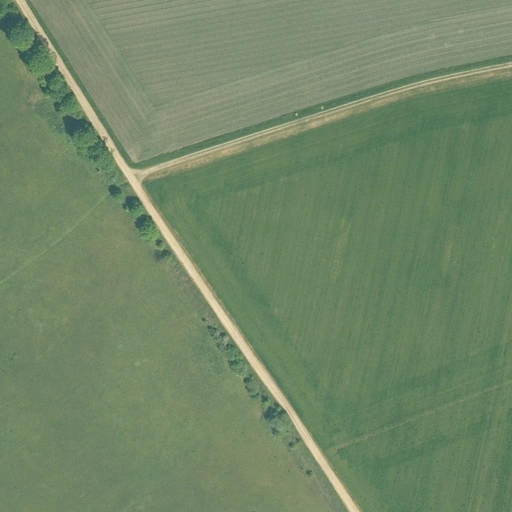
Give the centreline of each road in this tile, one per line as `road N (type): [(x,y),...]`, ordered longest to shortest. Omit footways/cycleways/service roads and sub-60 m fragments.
road 1 (track): [(128,176),(354,511)]
road 2 (track): [(511,64),(365,100),(128,176)]
road 3 (track): [(17,0),(128,176)]
